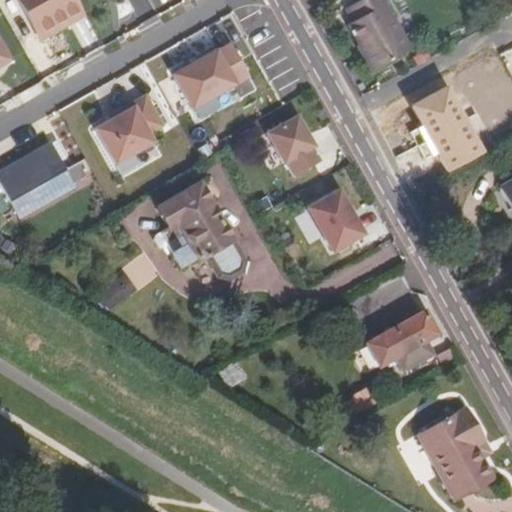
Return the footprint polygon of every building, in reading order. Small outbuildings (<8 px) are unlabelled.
[(10,0),(35,44),(84,17),(73,0),(10,0)] [(378,0),(356,0),(342,8),(350,22),(345,26),(360,53),(358,55),(368,72),(406,50),(378,0)] [(170,75),(190,111),(234,88),(214,52),(170,75)] [(112,164),(169,132),(147,93),(90,126),(112,164)] [(265,128),(287,177),(321,162),(298,112),(265,128)] [(0,189),(7,203),(49,182),(66,175),(71,184),(85,176),(77,163),(63,170),(48,145),(0,171),(0,189)] [(66,175),(49,182),(58,198),(74,190),(71,184),(66,175)] [(511,180),(500,188),(511,208),(511,180)] [(165,232),(156,236),(165,250),(176,271),(186,265),(188,268),(205,259),(218,279),(228,281),(240,275),(241,266),(229,242),(209,205),(215,202),(204,183),(198,187),(197,186),(153,211),(165,232)] [(302,206),(331,253),(366,232),(337,185),(302,206)] [(161,252),(165,250),(156,236),(154,238),(152,244),(156,251),(161,252)] [(118,282),(114,284),(125,299),(129,296),(118,282)] [(125,299),(114,284),(97,297),(108,311),(125,299)] [(418,314),(360,344),(372,367),(389,358),(397,373),(428,356),(420,342),(430,336),(418,314)] [(236,361),(217,369),(224,386),(243,378),(236,361)] [(368,387),(343,399),(351,415),(376,402),(368,387)] [(457,406),(405,427),(422,470),(434,497),(475,479),(462,445),(471,441),(457,406)]
